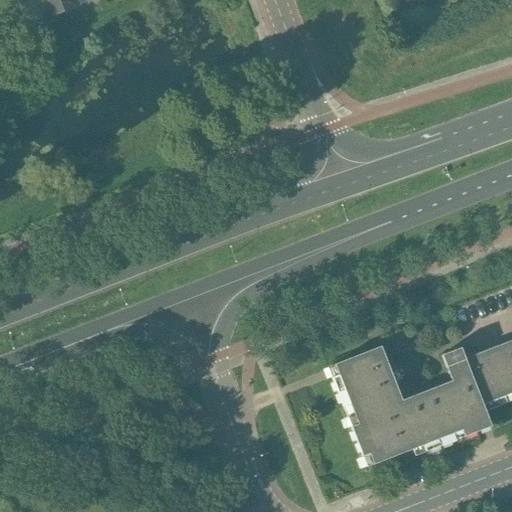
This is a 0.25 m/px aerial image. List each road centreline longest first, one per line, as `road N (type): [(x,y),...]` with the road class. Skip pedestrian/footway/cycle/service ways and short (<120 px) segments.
road 1 (secondary): [(346,189),(0,318)]
road 2 (secondary): [(187,302),(511,179)]
road 3 (residential): [(262,511),(187,302)]
road 4 (residential): [(346,189),(275,0)]
road 5 (secondary): [(0,373),(187,302)]
road 6 (secondary): [(511,129),(346,189)]
